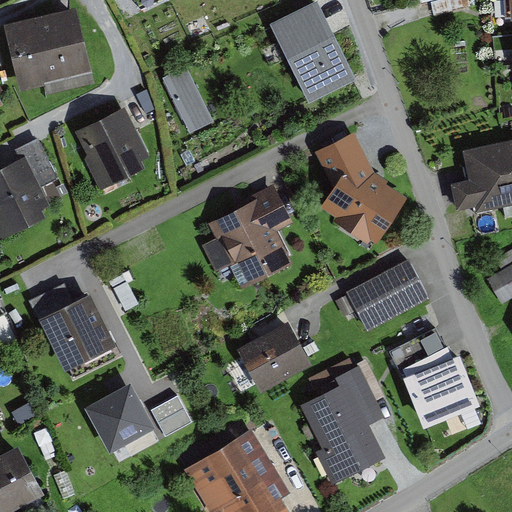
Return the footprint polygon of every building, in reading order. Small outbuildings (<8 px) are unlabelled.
[(147,0),(149,8),(183,3),(185,14),(214,10),(212,0),(147,0)] [(326,0),(321,0),(278,22),(317,102),(366,77),(326,0)] [(84,10),(12,25),(24,81),(96,66),(84,10)] [(165,77),(192,132),(217,120),(189,65),(165,77)] [(0,80),(0,102),(9,98),(0,80)] [(128,111),(86,134),(115,185),(156,162),(128,111)] [(384,243),(412,197),(377,170),(359,134),(325,151),(343,187),(329,210),(384,243)] [(511,140),(471,150),(478,178),(461,182),(468,213),(511,202),(511,140)] [(26,162),(0,176),(0,212),(10,231),(52,208),(26,162)] [(288,187),(213,224),(245,290),(297,264),(279,229),(303,218),(288,187)] [(412,259),(355,290),(376,327),(433,296),(412,259)] [(511,262),(488,277),(505,303),(511,298),(511,262)] [(91,295),(48,319),(73,363),(116,339),(91,295)] [(297,323),(247,350),(273,398),(323,370),(297,323)] [(467,352),(409,372),(426,418),(483,398),(467,352)] [(229,363),(243,389),(256,382),(242,356),(229,363)] [(356,382),(310,405),(348,480),(394,457),(356,382)] [(88,402),(108,454),(125,447),(128,455),(161,442),(137,383),(88,402)] [(299,511),(254,432),(194,466),(219,511),(299,511)] [(26,445),(0,461),(0,511),(22,511),(55,492),(26,445)]
